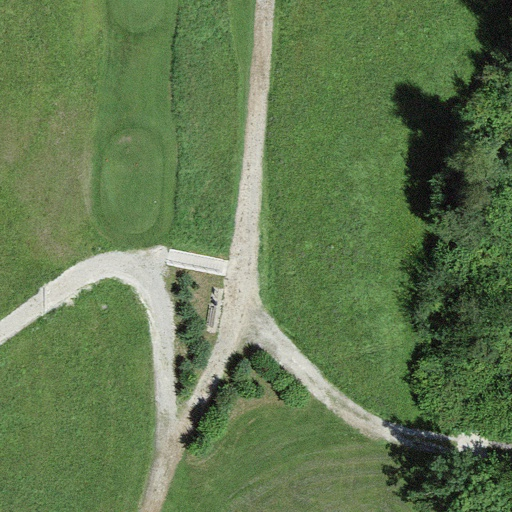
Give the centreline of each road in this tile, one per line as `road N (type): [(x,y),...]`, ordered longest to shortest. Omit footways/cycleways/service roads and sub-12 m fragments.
road 1 (track): [(271,0),(245,314),(152,511)]
road 2 (track): [(0,341),(88,278),(124,276),(146,289),(159,319),(170,418),(151,511)]
road 3 (track): [(511,455),(405,442),(365,423),(245,314)]
